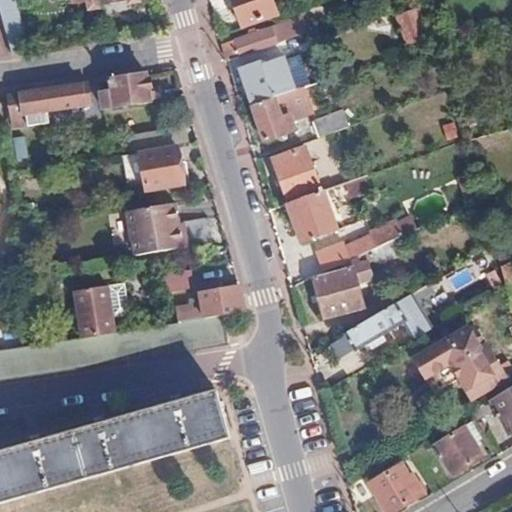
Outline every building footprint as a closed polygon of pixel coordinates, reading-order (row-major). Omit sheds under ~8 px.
[(21,14),(17,0),(0,0),(0,3),(4,18),(21,14)] [(242,26),(277,14),(272,0),(233,0),(237,12),(234,14),(237,22),(240,21),(242,26)] [(398,16),(409,47),(434,38),(423,7),(398,16)] [(32,53),(21,14),(4,18),(15,56),(32,53)] [(273,30),(278,44),(313,33),(311,27),(307,27),(304,19),(273,30)] [(222,46),(227,62),(250,55),(278,44),(273,30),(222,46)] [(239,68),(253,105),(276,97),(265,65),(283,58),(278,44),(250,55),(253,64),(239,68)] [(151,101),(147,74),(112,79),(113,92),(101,94),(103,109),(151,101)] [(90,88),(89,82),(9,96),(13,118),(88,106),(85,89),(90,88)] [(311,112),(304,88),(276,97),(253,105),(265,141),(295,131),(292,120),(311,112)] [(312,123),(317,141),(346,131),(339,114),(312,123)] [(177,148),(176,145),(131,152),(131,156),(177,148)] [(179,160),(177,148),(131,156),(132,161),(140,160),(146,190),(182,185),(182,177),(187,177),(185,159),(179,160)] [(275,160),(290,206),(323,193),(307,149),(275,160)] [(290,206),(287,206),(301,242),(340,228),(327,192),(323,193),(290,206)] [(177,203),(136,209),(142,254),(189,248),(186,224),(181,225),(177,203)] [(373,235),(377,248),(404,236),(398,222),(372,233),(373,235)] [(350,260),(373,250),(377,248),(373,235),(347,248),(350,260)] [(322,256),(328,271),(350,260),(347,248),(346,245),(322,256)] [(328,271),(316,278),(327,318),(365,307),(358,286),(369,283),(375,275),(371,262),(377,259),(373,250),(350,260),(328,271)] [(511,292),(511,262),(503,266),(511,292)] [(199,294),(195,270),(162,275),(168,310),(177,308),(177,317),(170,318),(170,323),(223,315),(248,312),(241,288),(199,294)] [(73,290),(80,336),(114,331),(111,310),(116,309),(115,294),(107,295),(106,285),(73,290)] [(389,311),(399,305),(409,298),(402,285),(382,298),(389,311)] [(408,323),(418,341),(434,332),(415,297),(400,306),(399,305),(389,311),(347,334),(348,336),(355,349),(357,352),(372,343),(375,348),(388,341),(385,335),(408,323)] [(80,336),(42,341),(0,347),(0,378),(227,344),(223,315),(170,323),(114,331),(80,336)] [(477,327),(471,330),(483,352),(488,348),(477,327)] [(483,352),(471,330),(416,361),(427,381),(453,366),(474,403),(508,383),(488,348),(483,352)] [(341,358),(355,349),(348,336),(333,346),(341,358)] [(511,391),(495,403),(511,435),(511,391)] [(0,503),(230,437),(217,392),(0,453),(0,503)] [(483,455),(466,427),(436,445),(454,474),(483,455)] [(393,511),(419,495),(403,466),(373,483),(388,511),(393,511)]
